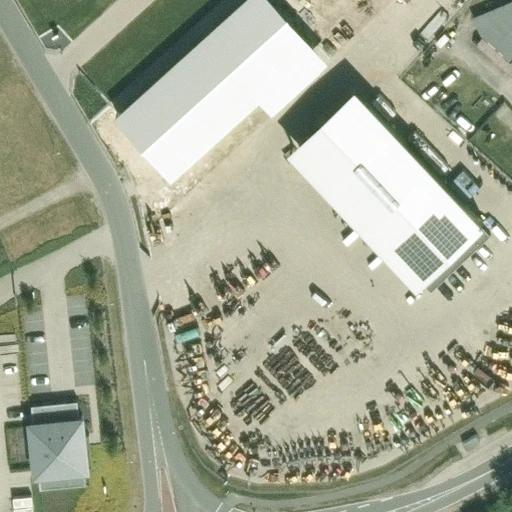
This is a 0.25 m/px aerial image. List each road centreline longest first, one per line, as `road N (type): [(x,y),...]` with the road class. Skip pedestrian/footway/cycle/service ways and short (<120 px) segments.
road 1 (residential): [(137,336),(102,181),(0,17)]
road 2 (residential): [(137,336),(151,511)]
road 3 (tertiary): [(511,456),(369,511)]
road 4 (residential): [(174,462),(137,336)]
